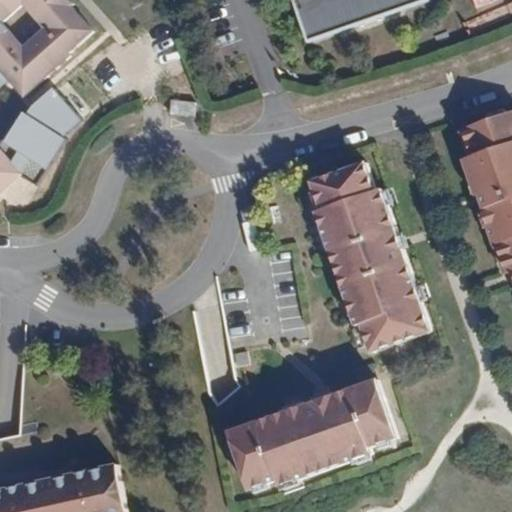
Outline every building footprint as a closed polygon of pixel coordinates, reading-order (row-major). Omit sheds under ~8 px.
[(0,0),(0,87),(12,77),(15,81),(28,95),(48,78),(75,55),(73,53),(98,30),(75,5),(77,3),(74,0),(0,0)] [(433,0),(402,0),(394,8),(384,15),(374,21),(361,23),(349,24),(337,22),(326,18),(314,10),(305,1),(303,0),(298,0),(313,42),(434,0),(433,0)] [(303,0),(305,1),(314,10),(326,18),(337,22),(349,24),(361,23),(374,21),(384,15),(394,8),(402,0),(303,0)] [(27,112),(8,142),(50,167),(67,139),(85,124),(55,88),(27,112)] [(199,106),(199,101),(175,99),(175,102),(173,113),(198,116),(199,106)] [(491,213),(488,214),(509,273),(511,271),(511,112),(511,113),(509,113),(508,114),(506,114),(505,115),(503,115),(502,116),(500,116),(499,117),(496,118),(493,119),(491,120),(488,121),(487,121),(485,122),(483,122),(482,123),(481,123),(480,123),(479,124),(478,124),(477,124),(476,125),(475,125),(474,125),(473,126),(471,126),(470,127),(468,127),(466,128),(464,129),(474,156),(469,158),(482,195),(484,194),(495,190),(499,203),(489,207),(491,213)] [(0,201),(11,191),(12,187),(9,184),(19,176),(0,154),(0,201)] [(370,162),(316,181),(326,209),(321,211),(361,326),(367,324),(376,351),(436,330),(386,188),(380,190),(370,162)] [(495,190),(484,194),(489,207),(499,203),(495,190)] [(233,431),(254,489),(282,479),(284,485),(377,453),(375,446),(402,437),(382,379),(233,431)] [(0,511),(132,511),(123,465),(0,491),(0,511)]
